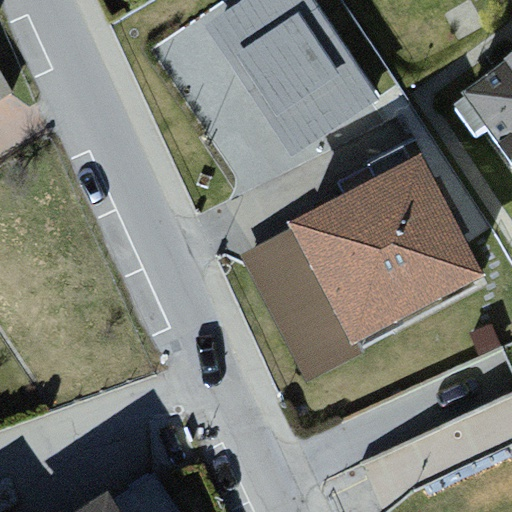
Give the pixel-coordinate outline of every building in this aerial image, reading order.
[(306,0),(246,0),(209,30),(288,161),(372,99),(306,0)] [(0,51),(0,103),(23,91),(0,51)] [(511,68),(457,105),(511,186),(511,68)] [(489,291),(423,162),(292,229),(358,358),(489,291)] [(112,511),(100,493),(71,511),(112,511)]
